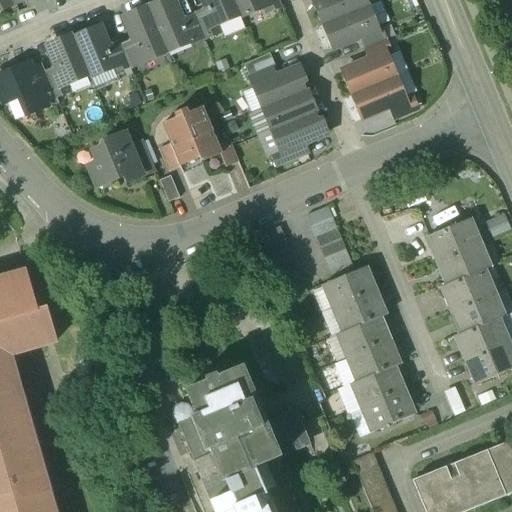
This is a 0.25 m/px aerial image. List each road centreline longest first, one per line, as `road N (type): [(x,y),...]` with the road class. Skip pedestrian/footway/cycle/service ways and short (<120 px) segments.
road 1 (residential): [(0,147),(92,241),(133,255),(348,174)]
road 2 (residential): [(443,388),(348,174)]
road 3 (residential): [(361,168),(290,0)]
road 4 (residential): [(361,168),(493,116)]
road 5 (residential): [(444,0),(493,116)]
road 6 (residential): [(112,0),(0,47)]
